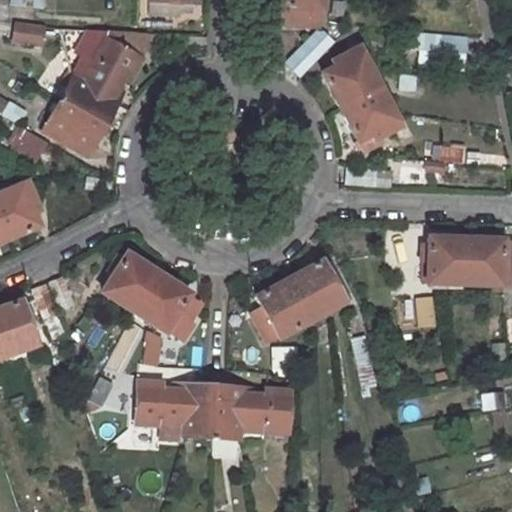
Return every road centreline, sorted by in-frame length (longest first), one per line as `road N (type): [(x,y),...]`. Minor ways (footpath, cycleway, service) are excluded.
road 1 (residential): [(133,206),(165,245),(221,262),(278,240),(307,201)]
road 2 (residential): [(307,201),(511,212)]
road 3 (residential): [(229,75),(173,89),(148,109),(133,132),(127,167),(133,206)]
road 4 (residential): [(307,201),(307,143),(292,114),(229,75)]
road 5 (residential): [(133,206),(0,286)]
